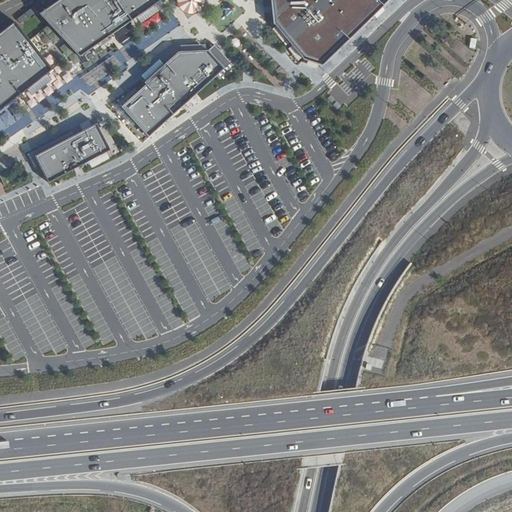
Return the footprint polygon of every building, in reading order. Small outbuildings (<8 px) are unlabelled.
[(59,0),(39,14),(80,57),(162,0),(59,0)] [(272,0),(273,21),(283,37),(297,53),(302,61),(322,66),(353,35),(388,0),(272,0)] [(23,14),(33,28),(43,21),(33,7),(23,14)] [(13,24),(0,34),(0,111),(52,70),(13,24)] [(146,85),(122,107),(149,137),(225,69),(209,51),(178,52),(145,83),(146,85)] [(223,52),(216,57),(225,67),(231,62),(223,52)] [(96,124),(35,157),(49,182),(110,150),(96,124)] [(152,264),(141,267),(144,278),(155,275),(152,264)]
